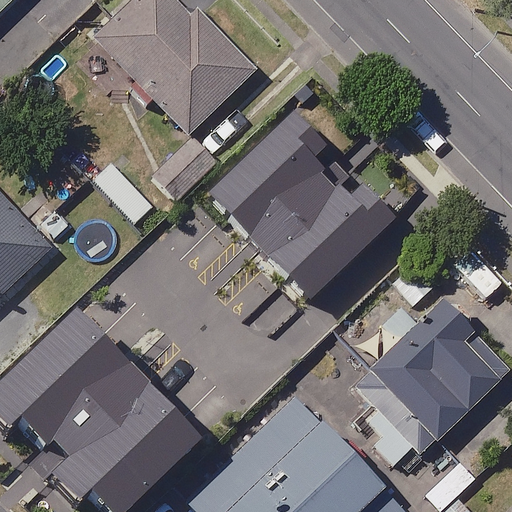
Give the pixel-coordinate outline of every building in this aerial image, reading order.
[(181,0),(136,0),(97,40),(139,83),(131,91),(152,112),(160,104),(191,135),(254,72),(181,0)] [(153,210),(113,163),(94,179),(135,226),(153,210)] [(0,297),(49,251),(0,198),(0,297)] [(229,241),(206,214),(161,252),(218,318),(194,339),(225,375),(300,309),(263,266),(279,253),(251,221),(229,241)] [(418,250),(386,283),(415,311),(447,277),(418,250)] [(418,330),(399,309),(379,327),(398,348),(356,387),(378,412),(360,429),(401,473),(510,374),(446,304),(418,330)] [(403,511),(295,401),(191,503),(199,511),(403,511)] [(477,479),(461,463),(426,498),(440,511),(465,511),(455,501),(477,479)] [(118,511),(84,471),(54,497),(67,511),(118,511)]
